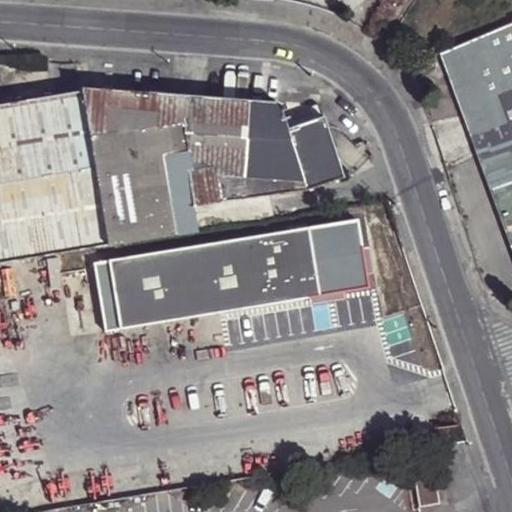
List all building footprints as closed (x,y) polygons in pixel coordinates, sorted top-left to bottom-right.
[(511,23),(441,54),(511,245),(511,23)] [(82,90),(107,245),(174,233),(169,198),(188,195),(189,205),(305,188),(344,175),(325,116),(287,128),(278,101),(81,86),(82,90)] [(0,261),(107,245),(82,90),(0,103),(0,261)] [(169,198),(174,233),(193,230),(189,205),(188,195),(169,198)] [(307,227),(109,259),(121,328),(318,295),(307,227)] [(434,471),(413,474),(420,504),(439,501),(434,471)]
